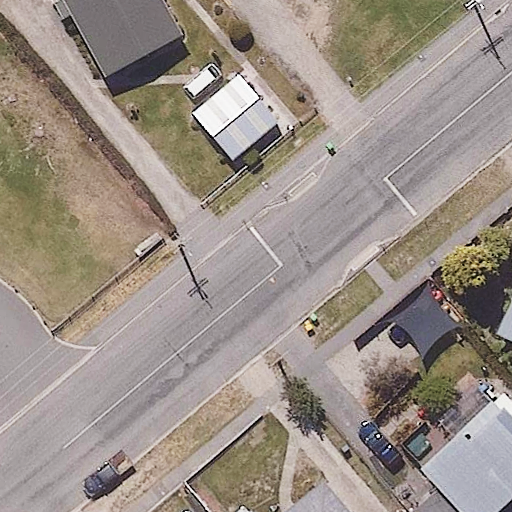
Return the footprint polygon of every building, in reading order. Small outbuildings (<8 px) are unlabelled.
[(169,0),(63,0),(100,71),(184,28),(169,0)] [(237,71),(195,110),(235,158),(278,119),(237,71)] [(511,271),(490,320),(511,330),(511,271)] [(511,511),(511,394),(490,368),(430,420),(441,433),(414,456),(436,481),(413,502),(421,511),(491,511),(490,510),(511,490),(511,511)] [(359,511),(321,467),(267,511),(359,511)]
